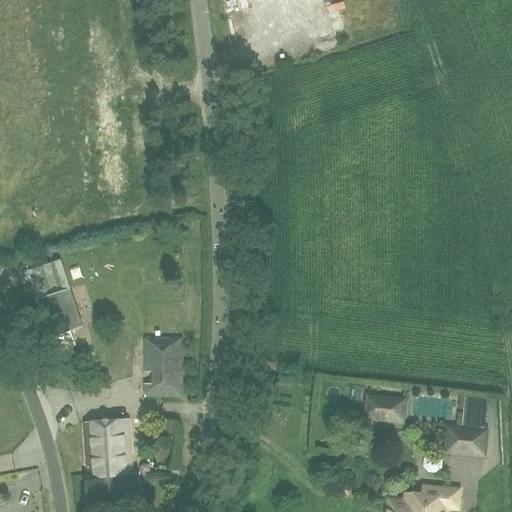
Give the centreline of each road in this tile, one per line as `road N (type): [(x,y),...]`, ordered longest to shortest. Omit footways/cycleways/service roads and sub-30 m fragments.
road 1 (unclassified): [(187,511),(214,413),(220,287),(196,0)]
road 2 (unclassified): [(59,511),(40,420),(0,328)]
